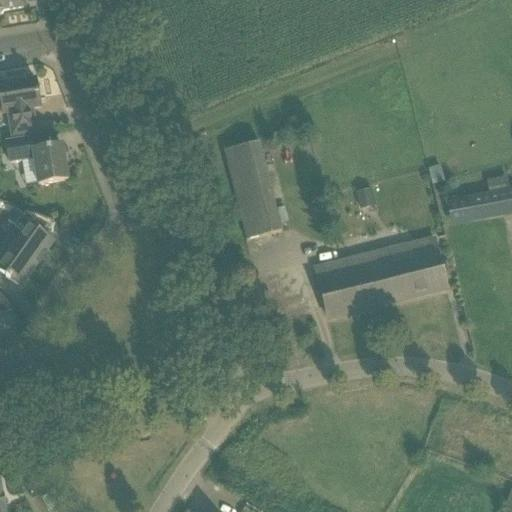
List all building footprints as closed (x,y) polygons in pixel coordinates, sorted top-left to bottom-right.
[(0,0),(0,13),(24,9),(22,0),(0,0)] [(8,115),(12,138),(35,134),(32,111),(40,109),(35,81),(17,84),(17,81),(5,83),(5,86),(0,86),(0,100),(2,115),(8,115)] [(34,162),(38,187),(67,182),(62,147),(52,149),(50,135),(4,143),(8,165),(23,163),(34,162)] [(224,152),(246,242),(281,233),(259,144),(224,152)] [(371,190),(356,194),(358,206),(373,203),(371,190)] [(511,190),(468,199),(472,223),(511,215),(511,190)] [(9,281),(21,289),(38,265),(40,266),(46,258),(44,256),(53,244),(41,235),(50,222),(53,223),(26,212),(23,216),(16,211),(7,223),(14,228),(23,234),(0,266),(0,274),(6,279),(5,280),(9,282),(9,281)] [(314,270),(327,321),(446,290),(441,271),(433,240),(409,246),(413,260),(392,265),(389,251),(314,270)] [(511,252),(490,244),(478,276),(511,289),(511,252)] [(263,299),(258,306),(264,311),(270,303),(263,299)]
